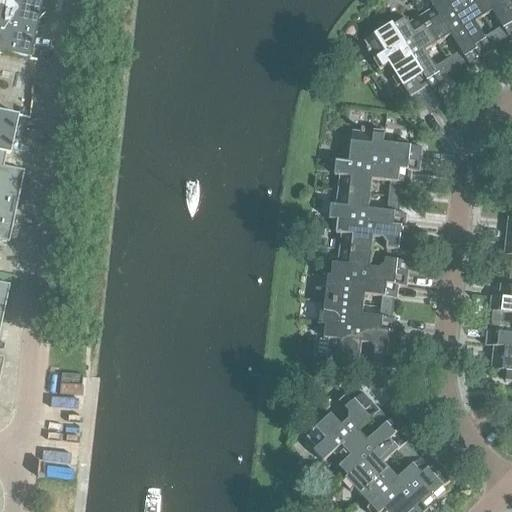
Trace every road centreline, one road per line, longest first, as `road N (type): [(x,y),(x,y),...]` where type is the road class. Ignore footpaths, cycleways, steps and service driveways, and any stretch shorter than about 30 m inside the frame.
road 1 (unclassified): [(23,457),(70,0)]
road 2 (residential): [(511,485),(448,387),(468,150),(478,132),(511,116)]
